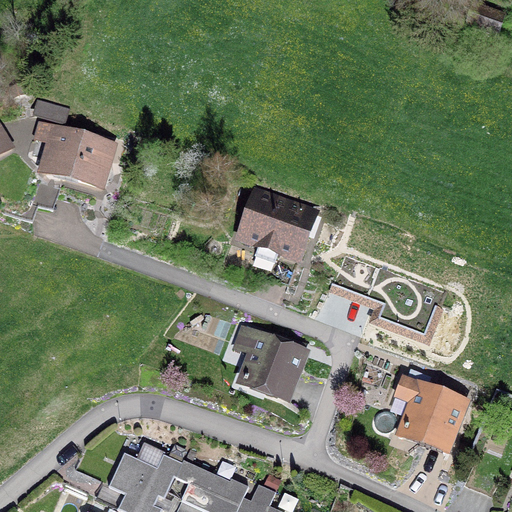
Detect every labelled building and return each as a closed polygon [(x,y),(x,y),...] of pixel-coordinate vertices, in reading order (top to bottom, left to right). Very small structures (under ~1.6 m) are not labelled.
[(466,27),(495,37),(501,18),(473,8),(466,27)] [(76,186),(99,192),(111,149),(39,128),(34,142),(49,147),(42,171),(73,180),(76,186)] [(0,135),(0,154),(9,150),(0,135)] [(54,197),(37,191),(32,206),(48,212),(54,197)] [(238,241),(267,251),(260,270),(290,281),(313,218),(254,197),(238,241)] [(258,340),(241,385),(285,402),(302,357),(287,351),(289,345),(276,340),(274,346),(258,340)] [(418,389),(398,440),(443,458),(462,407),(447,401),(447,398),(446,396),(445,394),(443,392),(440,392),(437,392),(435,394),(434,396),(418,389)] [(158,511),(165,496),(172,480),(179,466),(162,458),(155,471),(123,456),(107,490),(123,497),(117,511),(158,511)] [(218,480),(182,464),(174,481),(188,487),(180,503),(176,511),(236,511),(242,501),(247,490),(230,482),(226,491),(215,486),(218,480)] [(274,496),(257,488),(249,505),(245,511),(272,511),(268,510),(274,496)]
